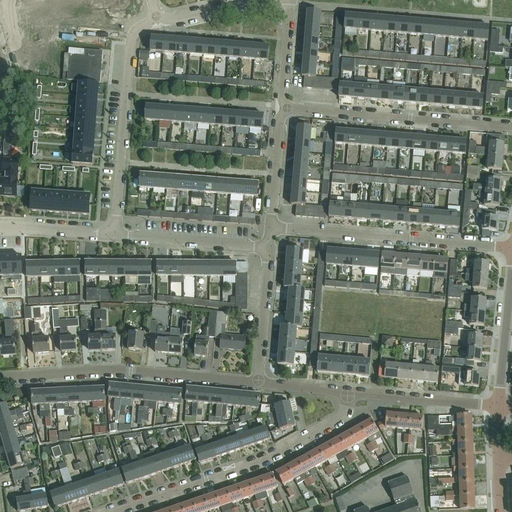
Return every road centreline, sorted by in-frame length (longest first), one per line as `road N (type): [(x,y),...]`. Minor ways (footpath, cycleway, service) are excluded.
road 1 (residential): [(349,392),(342,417),(266,459),(109,511)]
road 2 (residential): [(256,382),(105,371),(0,378)]
road 3 (residential): [(511,248),(270,229)]
road 4 (residential): [(511,128),(281,105)]
road 5 (residential): [(114,235),(128,41),(156,21)]
road 6 (residential): [(268,248),(114,235)]
road 7 (residential): [(498,405),(349,392)]
road 8 (tertiary): [(498,405),(511,262)]
road 9 (residential): [(256,382),(268,248)]
road 10 (residential): [(270,229),(281,105)]
